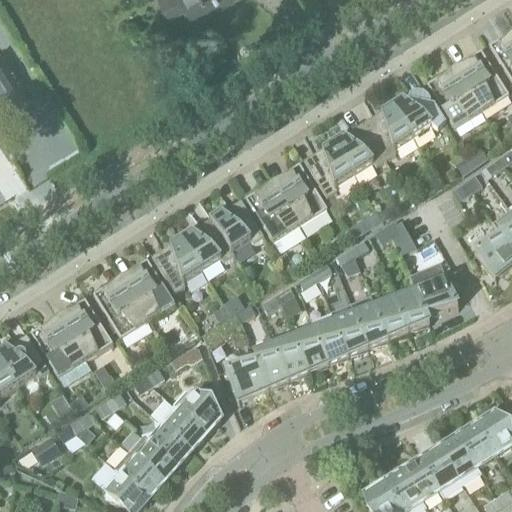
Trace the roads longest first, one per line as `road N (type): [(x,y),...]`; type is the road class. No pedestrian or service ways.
road 1 (residential): [(0,325),(508,0)]
road 2 (tertiary): [(0,270),(431,0)]
road 3 (unclassified): [(505,333),(264,441)]
road 4 (unclassified): [(279,462),(442,399),(511,360)]
road 5 (unknown): [(425,203),(505,333)]
